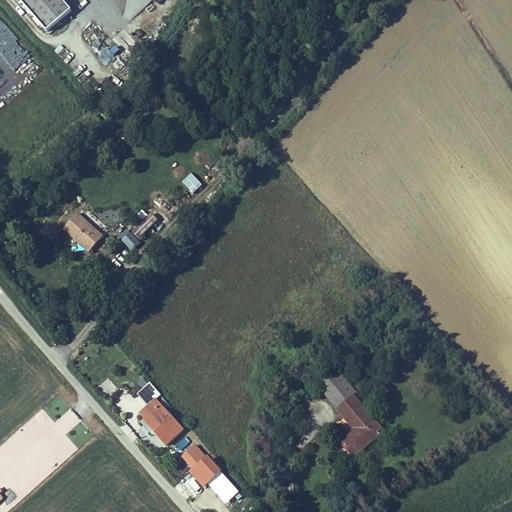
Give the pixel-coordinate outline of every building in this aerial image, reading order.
[(18,0),(48,33),(72,12),(61,0),(18,0)] [(193,176),(183,185),(194,196),(204,187),(193,176)] [(73,214),(58,230),(84,254),(99,238),(73,214)] [(128,231),(119,239),(133,255),(142,247),(128,231)] [(339,445),(352,460),(383,433),(351,397),(336,409),(355,431),(339,445)] [(112,404),(121,415),(128,409),(119,398),(112,404)] [(179,430),(152,400),(136,415),(163,444),(179,430)] [(66,432),(80,420),(70,409),(56,421),(66,432)] [(206,462),(189,477),(196,485),(203,479),(205,481),(211,476),(208,473),(212,469),(206,462)] [(0,511),(6,511),(13,506),(0,491),(0,511)]
